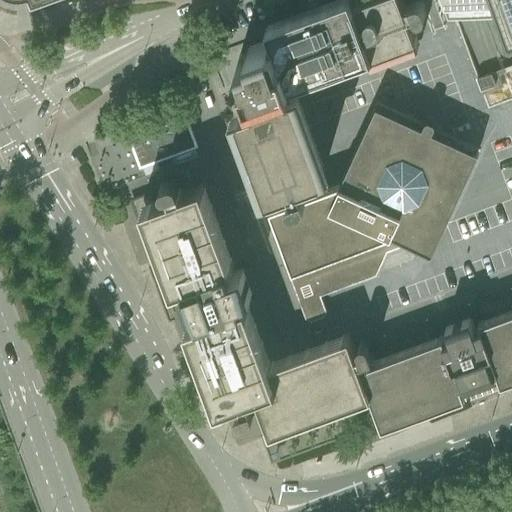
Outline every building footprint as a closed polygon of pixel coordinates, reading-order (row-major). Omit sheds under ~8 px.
[(246,108),(245,108),(273,184),(274,184),(275,187),(265,191),(314,325),(346,313),(375,318),(511,267),(511,0),(364,0),(273,34),(292,88),(245,105),(246,107),(246,108)] [(139,163),(143,165),(152,161),(153,159),(156,160),(180,151),(181,148),(183,150),(193,146),(194,143),(191,133),(187,132),(189,129),(186,120),(182,118),(173,122),(172,124),(169,123),(160,127),(158,130),(155,128),(146,132),(145,135),(142,133),(133,137),(131,140),(134,150),(137,151),(136,154),(139,163)] [(170,175),(163,177),(162,178),(161,180),(160,181),(160,183),(160,184),(160,186),(161,188),(163,189),(164,189),(165,189),(166,189),(167,189),(180,184),(177,178),(177,177),(176,176),(175,175),(174,175),(173,175),(171,175),(170,175)] [(350,333),(327,342),(288,356),(276,360),(274,359),(275,356),(270,342),(267,341),(268,337),(264,324),(260,323),(262,320),(257,306),(253,304),(247,306),(245,301),(241,303),(239,297),(251,293),(242,269),(230,273),(228,268),(233,266),(231,261),(236,259),(238,255),(233,241),(229,240),(231,236),(226,223),(223,222),(224,219),(219,205),(216,204),(218,201),(213,187),(208,185),(203,187),(201,182),(152,200),(150,195),(147,193),(133,198),(132,201),(147,243),(150,244),(163,239),(181,286),(184,284),(185,287),(182,288),(182,289),(176,291),(176,298),(182,313),(186,319),(192,317),(193,318),(196,317),(197,320),(194,321),(224,405),(255,394),(269,432),(310,417),(369,395),(380,425),(381,426),(382,426),(383,427),(384,427),(465,396),(465,395),(465,394),(461,383),(463,383),(464,386),(495,374),(494,371),(496,370),(497,374),(500,381),(500,382),(501,382),(502,382),(511,378),(511,291),(498,296),(496,299),(493,298),(480,303),(478,307),(483,319),(478,321),(480,326),(474,329),(469,315),(445,325),(449,338),(444,340),(442,334),(437,336),(432,324),(428,322),(415,327),(413,330),(410,329),(397,334),(395,337),(392,335),(379,340),(377,344),(381,357),(361,364),(350,333)] [(357,346),(357,347),(362,358),(372,355),(368,343),(368,342),(367,341),(366,340),(364,340),(363,340),(362,340),(360,340),(359,341),(358,342),(358,343),(357,344),(357,346)] [(254,408),(254,406),(252,400),(240,404),(240,405),(238,406),(237,407),(237,409),(237,410),(237,412),(237,413),(238,413),(239,415),(240,415),(242,416),(244,416),(251,413),(252,413),(253,412),(253,411),(254,410),(254,408)]
